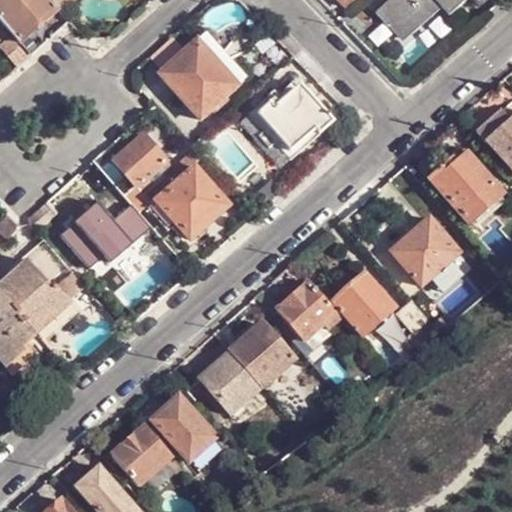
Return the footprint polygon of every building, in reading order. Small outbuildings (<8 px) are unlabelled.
[(1,0),(0,1),(0,17),(32,55),(38,49),(28,38),(52,15),(63,28),(70,21),(71,21),(50,0),(1,0)] [(468,0),(392,0),(377,14),(390,28),(392,26),(403,38),(441,4),(444,8),(451,16),(468,0)] [(403,38),(407,42),(444,8),(441,4),(403,38)] [(206,34),(198,40),(238,86),(246,79),(206,34)] [(161,75),(201,120),(238,86),(198,40),(161,75)] [(291,151),(331,117),(300,83),(298,85),(291,77),(254,109),(291,151)] [(482,131),(490,140),(510,121),(503,113),(482,131)] [(511,119),(510,121),(490,140),(487,143),(511,170),(511,119)] [(143,135),(113,161),(134,186),(124,195),(139,213),(200,159),(194,152),(173,170),(166,163),(168,162),(143,135)] [(429,178),(469,224),(472,221),(501,197),(504,195),(467,154),(462,158),(455,164),(449,169),(445,164),(429,178)] [(445,164),(449,169),(455,164),(451,159),(445,164)] [(191,240),(229,206),(195,168),(148,209),(168,232),(177,225),(191,240)] [(505,201),(501,197),(472,221),(476,227),(505,201)] [(61,237),(91,270),(108,255),(112,258),(113,258),(118,261),(122,259),(124,254),(122,249),(123,249),(108,231),(102,225),(108,220),(112,216),(100,202),(87,214),(83,209),(74,217),(79,222),(61,237)] [(26,221),(37,233),(57,215),(47,203),(26,221)] [(18,226),(9,217),(0,224),(0,240),(1,241),(18,226)] [(391,251),(420,285),(458,251),(428,218),(391,251)] [(108,231),(114,226),(108,220),(102,225),(108,231)] [(95,275),(112,258),(108,255),(91,270),(95,275)] [(0,295),(21,319),(53,289),(28,260),(0,285),(0,295)] [(363,336),(395,309),(366,274),(330,305),(341,318),(354,333),(358,330),(363,336)] [(330,305),(310,282),(277,311),(303,342),(320,326),(326,332),(341,318),(330,305)] [(53,289),(21,319),(35,335),(38,339),(44,334),(50,328),(54,333),(79,311),(58,287),(56,286),(53,289)] [(0,361),(6,368),(25,352),(22,348),(27,343),(31,339),(35,335),(21,319),(0,295),(0,361)] [(428,320),(412,301),(397,314),(413,333),(428,320)] [(428,320),(413,333),(425,345),(439,332),(428,320)] [(263,323),(231,352),(262,388),(294,359),(263,323)] [(6,368),(13,376),(37,354),(31,348),(29,344),(27,343),(22,348),(25,352),(6,368)] [(262,388),(231,352),(200,379),(231,415),(262,388)] [(189,462),(216,438),(180,397),(153,421),(189,462)] [(145,427),(111,456),(139,487),(166,463),(171,469),(177,463),(145,427)] [(100,467),(91,475),(98,482),(105,474),(100,467)] [(97,511),(138,511),(105,474),(98,482),(91,475),(77,488),(97,511)] [(71,511),(62,500),(49,511),(71,511)]
